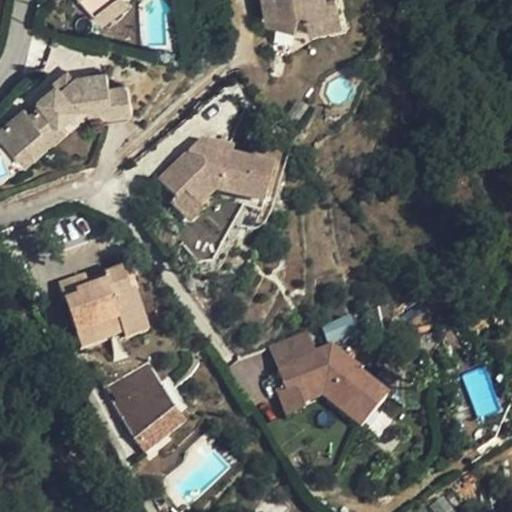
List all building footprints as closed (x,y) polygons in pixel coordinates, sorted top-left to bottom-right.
[(84,0),(100,20),(125,0),(84,0)] [(128,0),(125,0),(100,20),(103,24),(130,2),(128,0)] [(263,0),(268,22),(297,27),(299,14),(308,14),(311,29),(343,23),(338,0),(263,0)] [(297,27),(311,29),(308,14),(299,14),(297,27)] [(54,83),(57,86),(58,87),(62,92),(75,79),(69,72),(68,71),(67,71),(58,79),(54,83)] [(26,109),(8,124),(35,155),(66,130),(60,122),(61,122),(76,109),(75,108),(88,106),(89,111),(106,109),(107,115),(133,111),(129,87),(128,86),(127,85),(126,85),(124,84),(110,87),(107,72),(77,78),(75,79),(62,92),(58,87),(57,86),(57,87),(41,99),(41,100),(41,101),(44,104),(31,115),(26,109)] [(0,135),(25,165),(35,155),(8,124),(0,130),(0,135)] [(202,141),(185,157),(229,169),(231,157),(232,150),(202,141)] [(185,157),(159,182),(176,200),(178,202),(186,195),(198,207),(215,191),(264,206),(274,169),(231,157),(229,169),(185,157)] [(178,202),(176,200),(170,205),(191,226),(204,213),(198,207),(186,195),(178,202)] [(58,285),(65,304),(77,299),(73,289),(88,283),(90,290),(106,284),(103,277),(106,277),(104,269),(58,285)] [(121,271),(106,277),(103,277),(106,284),(90,290),(88,283),(73,289),(77,299),(65,304),(81,351),(124,336),(126,340),(149,332),(135,293),(130,294),(121,271)] [(268,347),(276,369),(316,355),(307,333),(268,347)] [(331,349),(316,355),(276,369),(283,387),(285,393),(297,389),(303,405),(325,398),(362,430),(387,400),(359,376),(361,374),(331,349)] [(150,361),(104,391),(134,438),(141,435),(172,395),(150,361)] [(285,393),(283,387),(275,390),(286,418),(305,410),(303,405),(297,389),(285,393)]
